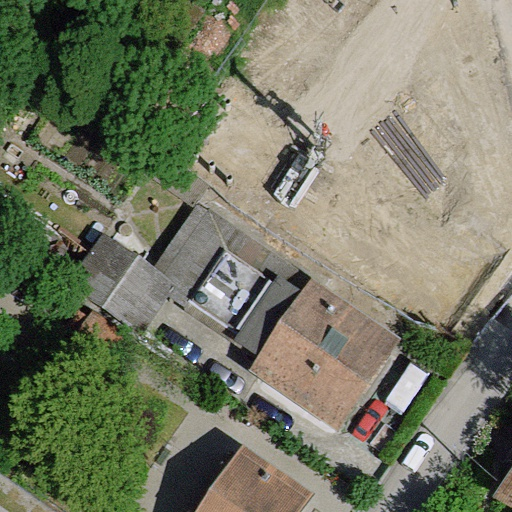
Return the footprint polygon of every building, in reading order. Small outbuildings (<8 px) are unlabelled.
[(511,102),(511,0),(477,0),(441,57),(511,102)] [(339,205),(426,266),(489,176),(401,115),(339,205)] [(104,257),(0,181),(0,229),(83,289),(104,257)] [(280,291),(246,341),(277,362),(317,302),(323,294),(198,209),(164,263),(130,218),(111,249),(167,288),(198,307),(231,257),(280,291)] [(83,289),(140,327),(167,288),(111,249),(104,257),(83,289)] [(231,257),(198,307),(246,341),(280,291),(231,257)] [(387,351),(317,302),(277,362),(268,374),(340,426),(387,351)] [(124,343),(96,324),(60,375),(89,394),(124,343)] [(221,508),(226,511),(302,511),(306,507),(248,467),(221,508)]
